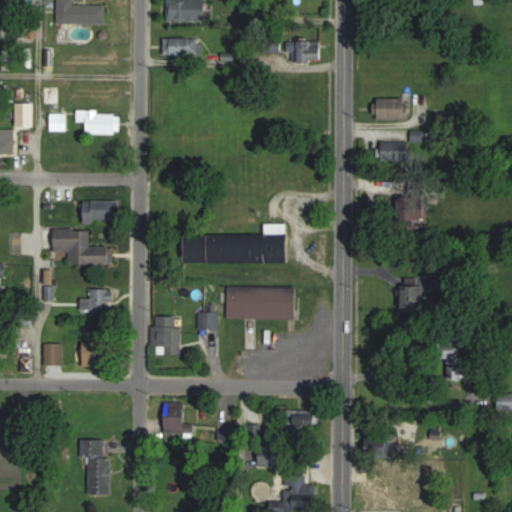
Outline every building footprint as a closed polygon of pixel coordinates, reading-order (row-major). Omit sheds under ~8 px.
[(207,0),(170,0),(170,21),(208,21),(207,0)] [(59,1),(59,24),(109,24),(109,1),(59,1)] [(204,56),(204,38),(166,38),(166,56),(204,56)] [(289,42),(289,62),(325,62),(325,42),(289,42)] [(46,87),(46,103),(60,103),(60,87),(46,87)] [(411,121),(411,98),(380,98),(380,121),(411,121)] [(18,126),(35,126),(35,104),(18,104),(18,126)] [(123,112),(85,112),(85,135),(123,135),(123,112)] [(52,132),(70,132),(70,113),(52,113),(52,132)] [(0,155),(16,156),(16,133),(0,132),(0,155)] [(412,162),(412,143),(384,143),(384,162),(412,162)] [(429,198),(402,198),(402,222),(429,222),(429,198)] [(87,222),(123,222),(123,201),(87,201),(87,222)] [(187,235),(186,264),(290,265),(291,224),(266,224),(266,235),(187,235)] [(73,266),(116,266),(116,248),(92,247),(92,230),(56,230),(56,252),(73,253),(73,266)] [(0,262),(0,281),(8,281),(8,263),(0,262)] [(116,290),(91,290),(91,313),(116,313),(116,290)] [(299,292),(230,292),(230,320),(299,320),(299,292)] [(221,330),(221,313),(200,313),(200,330),(221,330)] [(183,355),(183,317),(155,317),(155,355),(183,355)] [(85,365),(112,365),(112,341),(85,341),(85,365)] [(46,366),(65,366),(65,343),(46,343),(46,366)] [(454,365),(463,365),(464,349),(455,349),(454,365)] [(195,402),(167,403),(168,435),(196,434),(195,402)] [(293,426),(321,426),(321,411),(293,411),(293,426)] [(89,453),(90,494),(114,494),(113,455),(105,455),(105,440),(95,440),(96,453),(89,453)] [(260,446),(260,466),(285,466),(285,446),(260,446)] [(367,499),(393,500),(394,448),(378,448),(378,459),(368,458),(367,499)] [(316,494),(305,472),(284,482),(295,504),(316,494)]
